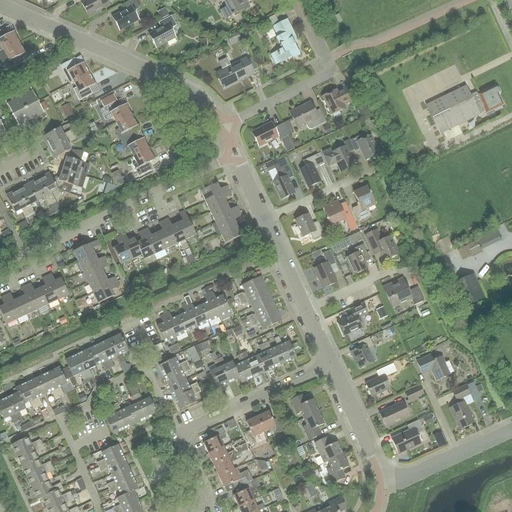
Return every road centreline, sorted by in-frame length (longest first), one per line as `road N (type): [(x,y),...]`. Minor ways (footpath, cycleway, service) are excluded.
road 1 (residential): [(179,436),(146,367),(97,387),(89,407),(59,421),(100,511)]
road 2 (residential): [(15,261),(235,157)]
road 3 (residential): [(222,130),(336,72),(299,0)]
road 4 (residential): [(179,436),(329,364)]
road 5 (residential): [(148,69),(0,4)]
road 6 (residential): [(222,130),(170,154),(143,96),(148,69)]
road 7 (residential): [(381,487),(329,364)]
